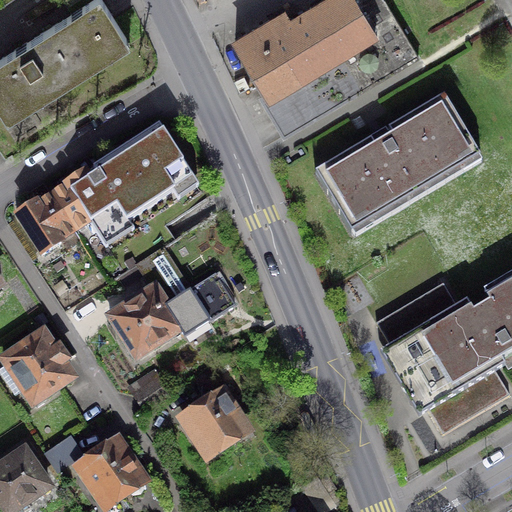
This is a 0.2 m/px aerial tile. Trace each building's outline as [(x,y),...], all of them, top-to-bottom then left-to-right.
[(137,50),(102,0),(87,0),(0,59),(0,113),(14,134),(137,50)] [(269,96),(375,37),(354,0),(326,0),(242,47),(269,96)] [(511,169),(473,104),(346,179),(384,246),(511,169)] [(160,119),(13,216),(56,281),(203,184),(160,119)] [(0,260),(0,319),(28,298),(0,260)] [(172,290),(125,323),(154,365),(201,333),(172,290)] [(511,388),(511,294),(405,358),(446,427),(511,388)] [(19,370),(51,416),(95,386),(63,340),(19,370)] [(242,391),(190,425),(222,474),(274,439),(242,391)] [(129,442),(84,473),(111,511),(127,511),(162,488),(129,442)] [(34,511),(68,489),(44,453),(0,482),(0,494),(12,511),(34,511)]
